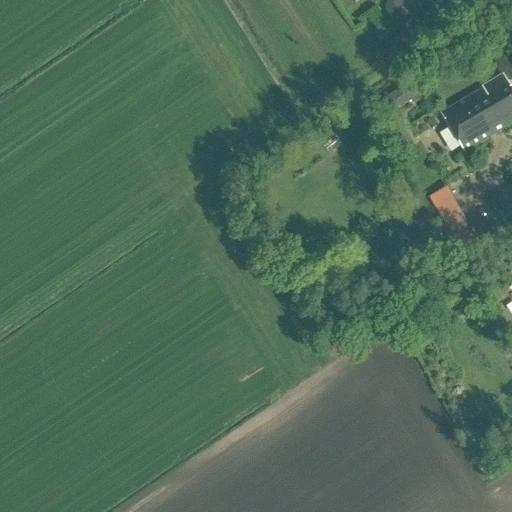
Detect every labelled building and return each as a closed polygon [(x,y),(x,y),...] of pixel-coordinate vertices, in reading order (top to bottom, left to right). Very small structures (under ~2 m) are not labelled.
[(486,89),(444,113),(466,150),(511,123),(511,87),(505,75),(485,87),(486,89)] [(386,118),(420,96),(411,83),(378,105),(386,118)] [(442,144),(452,139),(446,126),(436,130),(442,144)] [(511,184),(490,198),(503,220),(511,214),(511,184)] [(470,241),(456,212),(440,220),(454,249),(470,241)]
